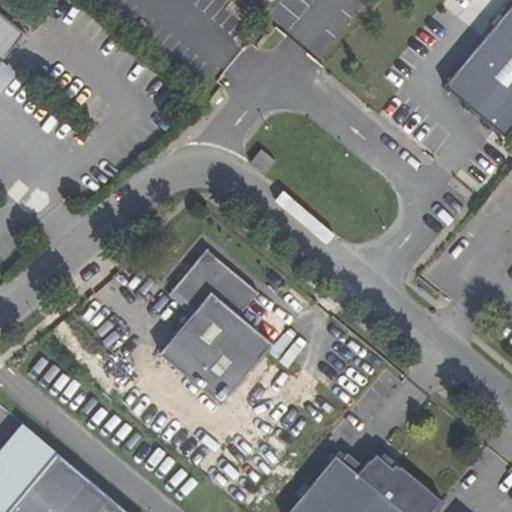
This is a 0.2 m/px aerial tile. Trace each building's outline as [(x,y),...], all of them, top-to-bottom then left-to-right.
[(511,13),(455,86),(511,136),(511,13)] [(0,65),(2,63),(25,36),(0,14),(0,65)] [(2,63),(0,65),(0,97),(18,76),(2,63)] [(266,173),(276,162),(262,148),(251,160),(266,173)] [(262,148),(276,162),(277,160),(263,149),(262,148)] [(209,247),(201,257),(173,290),(197,310),(161,353),(222,405),(274,344),(241,315),(261,291),(219,256),(211,249),(209,247)] [(127,511),(57,452),(6,511),(127,511)] [(431,511),(440,502),(395,463),(391,468),(374,454),(356,476),(334,458),(287,511),(431,511)]
